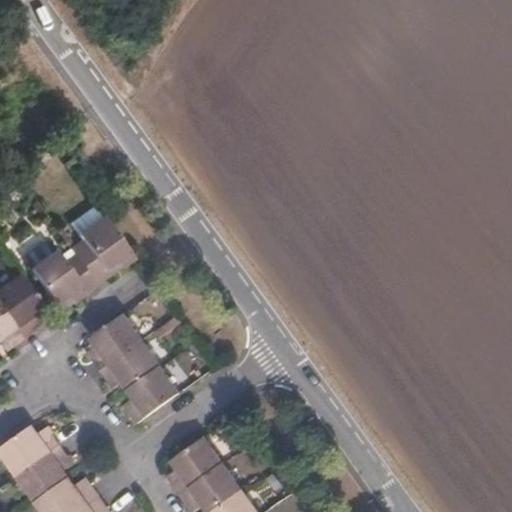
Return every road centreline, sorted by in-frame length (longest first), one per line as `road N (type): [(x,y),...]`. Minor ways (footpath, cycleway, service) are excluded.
road 1 (residential): [(29,0),(284,346)]
road 2 (residential): [(284,346),(402,511)]
road 3 (residential): [(0,419),(73,372),(133,452)]
road 4 (residential): [(133,452),(284,346)]
